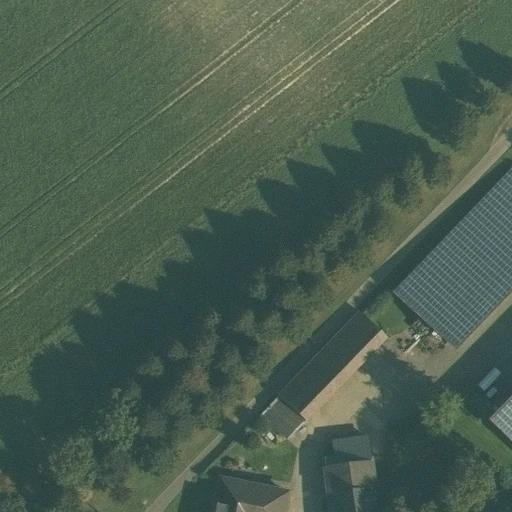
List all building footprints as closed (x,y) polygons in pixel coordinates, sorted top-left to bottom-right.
[(511,172),(396,294),(449,345),(511,278),(511,172)] [(279,397),(305,422),(386,339),(360,313),(279,397)] [(261,415),(288,441),(305,422),(279,397),(261,415)] [(511,412),(497,429),(511,443),(511,412)] [(334,459),(335,468),(371,463),(368,440),(332,445),(334,459)] [(324,461),(325,470),(335,468),(334,459),(324,461)] [(325,470),(328,496),(374,491),(371,463),(335,468),(325,470)] [(213,511),(283,511),(287,494),(220,481),(213,511)] [(376,511),(374,491),(328,496),(330,511),(376,511)]
